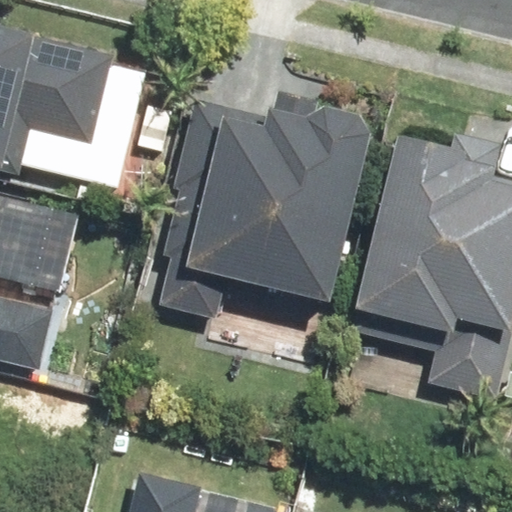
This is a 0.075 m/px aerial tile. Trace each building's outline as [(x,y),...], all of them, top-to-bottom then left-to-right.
[(0,165),(26,172),(36,129),(96,144),(118,57),(44,38),(45,31),(0,20),(0,165)] [(201,97),(152,304),(223,321),(233,276),(337,301),(382,114),(326,101),(327,97),(280,86),(274,114),(201,97)] [(457,144),(408,132),(365,309),(445,328),(432,382),(502,399),(511,358),(511,177),(501,174),(508,143),(460,131),(457,144)] [(0,364),(46,376),(62,315),(0,299),(0,364)] [(199,511),(206,487),(144,472),(134,511),(199,511)]
